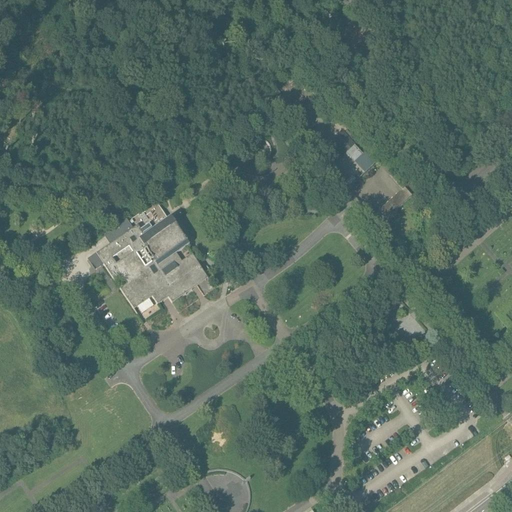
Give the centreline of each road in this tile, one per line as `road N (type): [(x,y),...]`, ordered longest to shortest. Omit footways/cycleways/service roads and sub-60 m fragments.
road 1 (track): [(346,58),(259,43),(166,92),(119,98),(65,89),(0,57)]
road 2 (unclassified): [(511,139),(465,182),(443,182),(366,97),(344,50),(347,0)]
